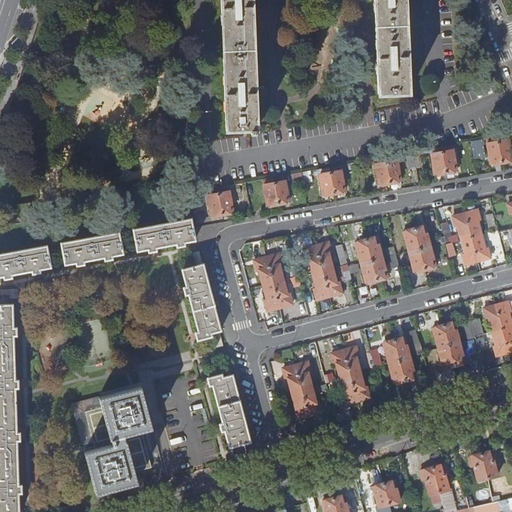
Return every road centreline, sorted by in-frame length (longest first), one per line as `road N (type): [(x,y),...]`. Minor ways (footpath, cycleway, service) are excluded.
road 1 (residential): [(511,181),(228,235),(219,244),(247,345)]
road 2 (residential): [(511,275),(247,345)]
road 3 (residential): [(511,390),(279,470)]
road 4 (residential): [(247,345),(279,470)]
road 5 (residential): [(279,470),(161,511)]
